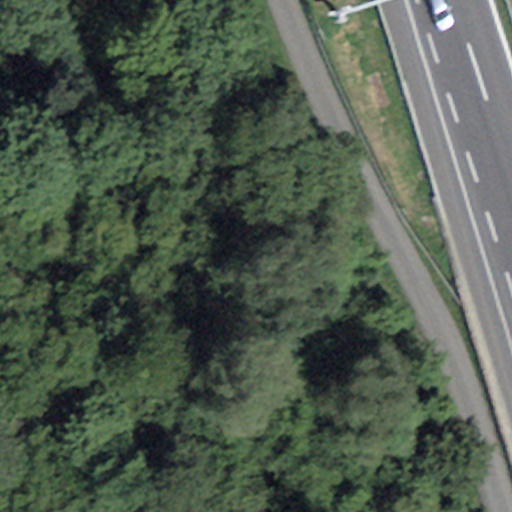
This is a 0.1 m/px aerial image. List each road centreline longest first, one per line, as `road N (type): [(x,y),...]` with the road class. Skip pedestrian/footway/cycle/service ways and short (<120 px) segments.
road 1 (unclassified): [(291,0),(459,388),(500,511)]
road 2 (motorway): [(449,0),(511,190)]
